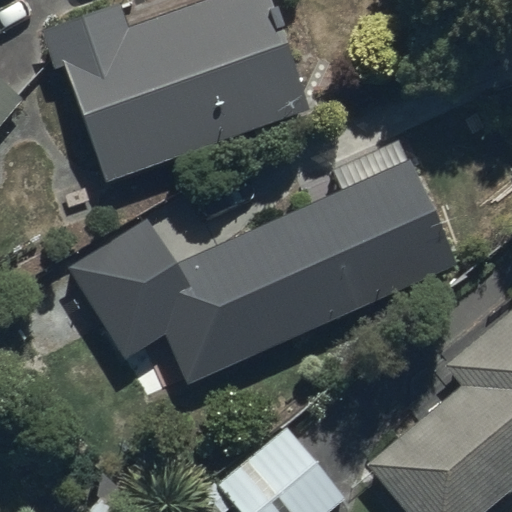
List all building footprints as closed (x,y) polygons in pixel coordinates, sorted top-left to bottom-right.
[(64,65),(106,182),(309,109),(270,0),(196,0),(124,26),(117,4),(39,32),(52,69),(64,65)] [(0,125),(19,103),(0,86),(0,125)] [(228,239),(272,343),(456,266),(410,158),(404,161),(396,141),(331,169),(340,192),(228,239)] [(142,218),(67,260),(114,345),(190,303),(142,218)] [(511,310),(444,368),(459,386),(364,466),(403,511),(480,511),(511,485),(511,310)] [(330,511),(345,500),(283,427),(281,425),(179,511),(225,511),(232,506),(237,511),(330,511)]
